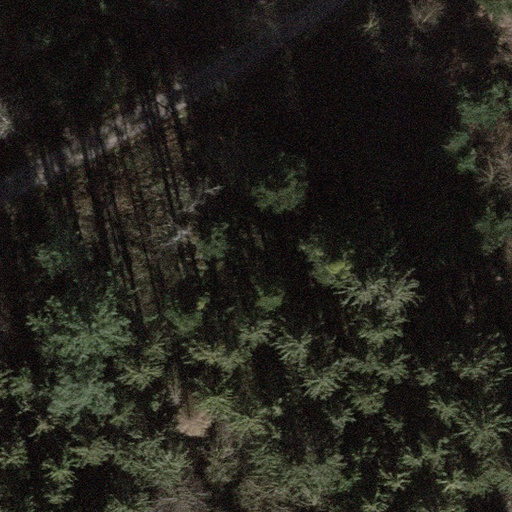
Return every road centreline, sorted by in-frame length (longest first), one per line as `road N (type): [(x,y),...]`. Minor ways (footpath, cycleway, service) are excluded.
road 1 (track): [(0,220),(456,0)]
road 2 (track): [(511,361),(448,511)]
